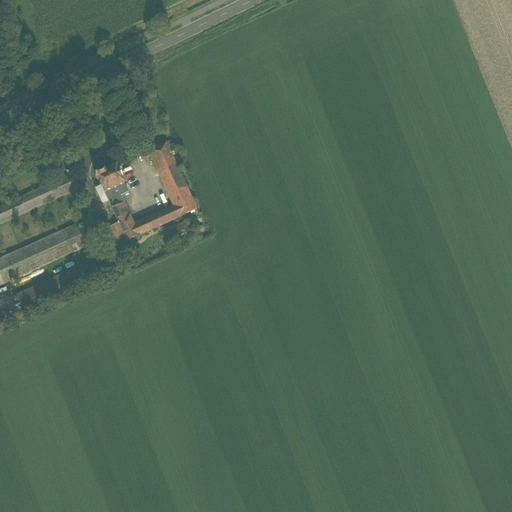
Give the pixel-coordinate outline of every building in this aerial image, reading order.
[(117,224),(126,242),(178,219),(196,210),(166,144),(148,152),(173,208),(133,226),(120,197),(128,194),(124,185),(116,188),(104,194),(117,224)] [(98,180),(104,194),(116,188),(124,185),(121,180),(122,180),(118,172),(115,167),(104,172),(103,171),(94,175),(97,181),(98,180)] [(0,207),(0,225),(80,188),(74,174),(0,207)] [(110,227),(119,245),(126,242),(117,224),(110,227)] [(0,260),(0,286),(85,248),(75,226),(0,260)] [(15,296),(24,315),(118,271),(110,253),(15,296)]
